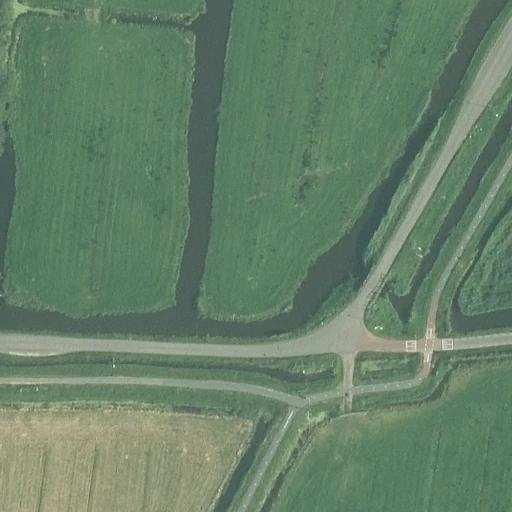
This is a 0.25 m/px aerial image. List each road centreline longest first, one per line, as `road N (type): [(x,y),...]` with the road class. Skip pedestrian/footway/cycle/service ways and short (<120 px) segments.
road 1 (unclassified): [(341,338),(288,352),(0,344)]
road 2 (unclassified): [(368,291),(511,38)]
road 3 (unclassified): [(511,341),(379,348),(341,338)]
